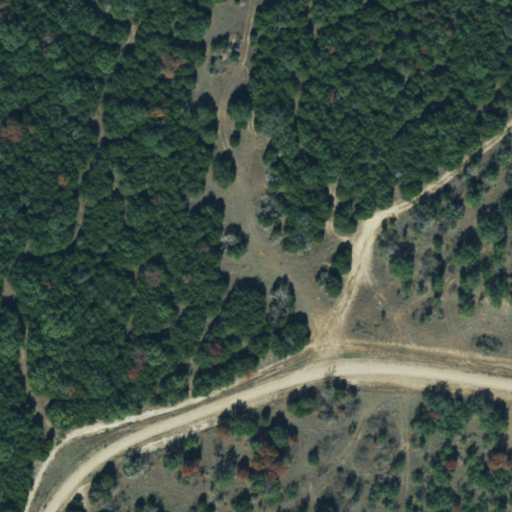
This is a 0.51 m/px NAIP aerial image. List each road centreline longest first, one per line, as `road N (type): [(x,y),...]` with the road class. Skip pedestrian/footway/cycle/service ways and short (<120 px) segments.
road 1 (track): [(511,385),(323,364),(84,461),(39,511)]
road 2 (track): [(323,364),(408,189),(453,124),(511,79)]
